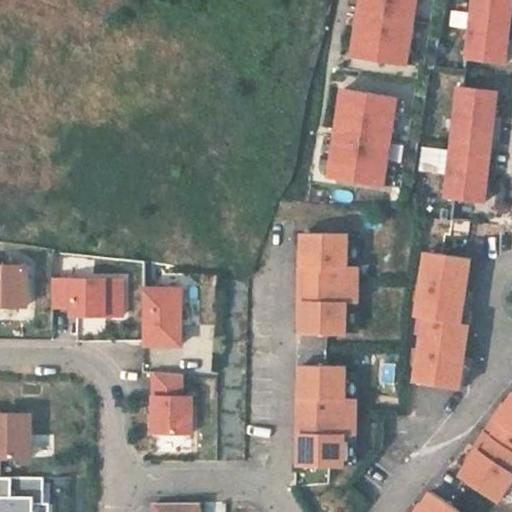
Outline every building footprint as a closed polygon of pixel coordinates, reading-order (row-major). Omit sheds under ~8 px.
[(345,58),(327,180),(409,192),(427,70),(432,71),(442,0),(358,0),(350,59),(345,58)] [(470,0),(464,61),(503,65),(506,41),(509,14),(510,6),(510,0),(470,0)] [(456,89),(444,200),(483,204),(486,180),(489,153),(489,145),(492,118),(495,93),(456,89)] [(492,118),(489,145),(497,146),(500,119),(492,118)] [(444,173),(447,149),(426,146),(422,169),(444,173)] [(489,153),(486,180),(493,181),(496,154),(489,153)] [(306,266),(306,284),(357,284),(357,266),(346,266),(346,234),(301,233),(301,250),(300,266),(306,266)] [(346,234),(346,266),(357,266),(357,234),(346,234)] [(298,250),(297,283),(306,284),(306,266),(300,266),(301,250),(298,250)] [(425,252),(420,284),(465,291),(470,259),(425,252)] [(0,302),(27,304),(28,264),(0,263),(0,302)] [(51,277),(51,306),(71,306),(71,314),(122,314),(122,278),(51,277)] [(297,283),(297,317),(300,317),(300,301),(306,301),(306,284),(297,283)] [(300,317),(300,334),(345,334),(346,302),(357,302),(357,284),(306,284),(306,301),(300,301),(300,317)] [(420,284),(415,316),(423,317),(460,323),(465,291),(420,284)] [(142,288),(142,343),(180,343),(180,287),(142,288)] [(346,302),(345,334),(356,334),(357,302),(346,302)] [(423,317),(418,350),(463,357),(468,324),(460,323),(423,317)] [(468,324),(463,357),(474,358),(474,347),(473,334),(471,325),(468,324)] [(463,357),(418,350),(413,382),(458,389),(463,357)] [(463,357),(458,389),(461,389),(464,384),(470,372),(474,358),(463,357)] [(304,399),(304,416),(355,416),(355,399),(344,398),(345,367),(299,366),(299,383),(299,399),(304,399)] [(345,367),(344,398),(355,399),(356,367),(345,367)] [(152,371),(153,431),(192,431),(192,393),(181,393),(181,370),(152,371)] [(296,382),(295,416),(304,416),(304,399),(299,399),(299,383),(296,382)] [(500,423),(491,437),(511,450),(511,394),(505,406),(496,420),(500,423)] [(502,404),(484,432),(491,437),(500,423),(496,420),(505,406),(502,404)] [(0,456),(30,457),(30,414),(0,413),(0,456)] [(295,416),(295,449),(298,449),(298,433),(304,433),(304,416),(295,416)] [(298,449),(298,466),(343,467),(344,435),(355,435),(355,416),(304,416),(304,433),(298,433),(298,449)] [(484,432),(466,460),(468,462),(477,449),(482,452),(491,437),(484,432)] [(344,435),(343,467),(354,467),(355,435),(344,435)] [(468,462),(459,476),(497,501),(498,500),(511,478),(511,450),(491,437),(482,452),(477,449),(468,462)] [(43,477),(0,476),(0,511),(33,511),(34,503),(43,503),(43,477)] [(511,478),(498,500),(507,506),(511,498),(511,478)] [(461,511),(431,491),(421,506),(417,511),(461,511)] [(154,502),(153,511),(198,511),(199,502),(154,502)]
